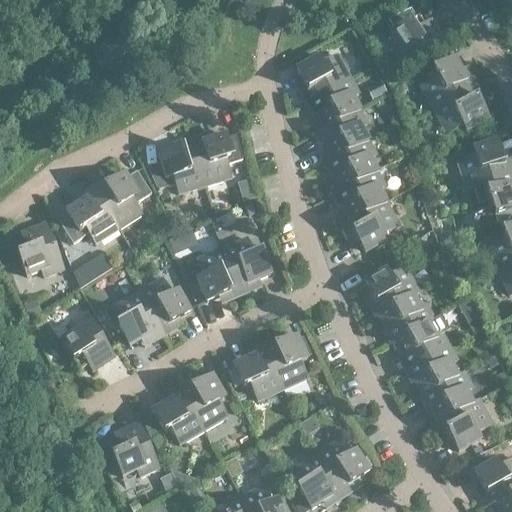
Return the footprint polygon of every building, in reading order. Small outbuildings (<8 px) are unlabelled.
[(392,19),(399,31),(389,37),(398,50),(392,54),(404,72),(445,43),(430,22),(424,27),(418,18),(420,16),(415,8),(392,19)] [(299,93),(306,106),(350,82),(337,58),(321,67),(317,60),(317,61),(297,71),(296,72),(306,89),(299,93)] [(420,88),(433,112),(479,87),(468,68),(460,72),(454,62),(433,73),(436,80),(420,88)] [(387,66),(381,70),(392,86),(400,81),(394,72),(392,73),(387,66)] [(358,96),(350,82),(306,106),(313,118),(316,116),(324,131),(315,136),(359,112),(352,100),(358,96)] [(401,83),(392,89),(398,97),(405,91),(405,89),(401,83)] [(490,107),(479,87),(433,112),(447,136),(463,128),(466,134),(487,122),(481,112),(490,107)] [(367,127),(359,112),(315,136),(322,149),(325,147),(333,161),(324,167),(367,143),(360,130),(367,127)] [(412,123),(404,125),(409,139),(417,136),(412,123)] [(210,132),(189,139),(204,189),(231,181),(226,167),(241,162),(235,137),(225,140),(225,138),(213,142),(210,132)] [(204,189),(189,139),(167,146),(170,155),(159,159),(161,167),(148,171),(158,192),(175,187),(178,197),(204,189)] [(375,158),(367,143),(324,167),(331,180),(334,178),(342,192),(332,197),(333,198),(376,174),(369,161),(375,158)] [(458,164),(466,190),(511,174),(511,162),(509,152),(500,155),(496,144),(473,151),(475,158),(458,164)] [(420,148),(412,151),(416,163),(424,161),(420,148)] [(136,173),(126,180),(124,177),(114,184),(109,175),(90,188),(118,231),(141,217),(134,206),(151,196),(136,173)] [(384,188),(376,174),(333,198),(340,210),(343,209),(351,223),(341,228),(342,229),(385,205),(378,192),(384,188)] [(511,174),(466,190),(475,216),(492,210),(494,217),(496,216),(511,211),(511,174)] [(118,231),(90,188),(71,200),(76,208),(66,214),(69,220),(59,226),(72,246),(88,236),(95,246),(118,231)] [(252,193),(241,197),(243,204),(255,201),(252,193)] [(398,229),(385,205),(342,229),(349,242),(355,238),(365,256),(386,244),(382,238),(398,229)] [(252,206),(246,208),(249,216),(255,213),(252,206)] [(511,211),(496,216),(498,222),(511,217),(511,211)] [(505,241),(488,248),(499,273),(511,267),(511,220),(499,225),(505,241)] [(24,243),(0,251),(0,269),(1,271),(20,263),(26,279),(41,273),(43,280),(63,272),(45,226),(21,236),(24,243)] [(455,236),(444,241),(449,255),(461,251),(455,236)] [(247,241),(222,252),(242,300),(262,291),(259,282),(270,277),(261,255),(254,258),(247,241)] [(242,300),(222,252),(196,262),(203,279),(197,282),(206,304),(224,297),(228,306),(242,300)] [(79,264),(71,269),(77,279),(77,280),(81,286),(94,278),(89,271),(85,274),(79,264)] [(511,267),(499,273),(509,298),(511,297),(511,267)] [(367,305),(375,318),(418,294),(405,270),(389,279),(385,273),(364,284),(374,301),(367,305)] [(162,282),(138,295),(164,340),(177,333),(172,324),(189,315),(177,294),(171,297),(162,282)] [(418,295),(418,294),(375,318),(375,319),(378,317),(386,331),(383,333),(390,345),(433,321),(425,307),(419,310),(412,298),(418,295)] [(164,340),(138,295),(114,309),(123,325),(117,328),(129,349),(140,343),(145,351),(164,340)] [(36,301),(24,306),(29,320),(42,315),(36,301)] [(433,321),(390,345),(390,346),(393,344),(401,359),(398,360),(405,373),(448,349),(441,335),(453,329),(445,315),(433,321)] [(482,315),(470,322),(476,335),(489,328),(482,315)] [(87,318),(69,329),(73,335),(60,344),(79,373),(88,367),(92,374),(114,360),(87,318)] [(499,326),(488,332),(494,343),(505,337),(499,326)] [(281,336),(261,345),(282,392),(307,381),(300,365),(306,362),(296,339),(285,345),(281,336)] [(282,392),(261,345),(240,354),(244,363),(233,368),(243,390),(250,387),(257,404),(282,392)] [(456,363),(448,349),(405,373),(412,385),(415,383),(423,397),(420,399),(420,400),(463,376),(463,375),(457,379),(450,366),(456,363)] [(497,357),(488,362),(492,371),(501,366),(497,357)] [(471,390),(463,376),(420,400),(427,412),(430,410),(438,425),(435,426),(435,427),(478,403),(478,402),(472,406),(465,394),(471,390)] [(196,377),(177,388),(203,433),(227,419),(217,404),(224,400),(211,379),(201,385),(196,377)] [(203,433),(177,388),(158,400),(162,408),(152,414),(164,435),(170,431),(179,447),(203,433)] [(492,427),(478,403),(435,427),(442,440),(449,437),(458,454),(479,442),(476,436),(492,427)] [(137,426),(124,432),(114,437),(117,443),(107,448),(122,480),(136,473),(139,479),(158,471),(137,426)] [(339,442),(316,457),(345,501),(364,489),(358,481),(369,474),(355,454),(349,458),(339,442)] [(327,511),(345,501),(316,457),(293,472),(303,488),(297,492),(311,511),(321,505),(325,511),(327,511)] [(235,462),(224,468),(231,483),(242,477),(235,462)] [(477,495),(485,509),(511,493),(511,462),(499,469),(495,463),(474,475),(484,492),(477,495)] [(170,477),(159,482),(166,496),(176,491),(170,477)] [(264,488),(240,500),(245,511),(283,511),(279,502),(272,505),(264,488)] [(196,490),(187,495),(196,511),(204,507),(196,490)] [(511,511),(511,493),(485,509),(495,504),(498,511),(511,511)] [(245,511),(240,500),(216,511),(245,511)]
